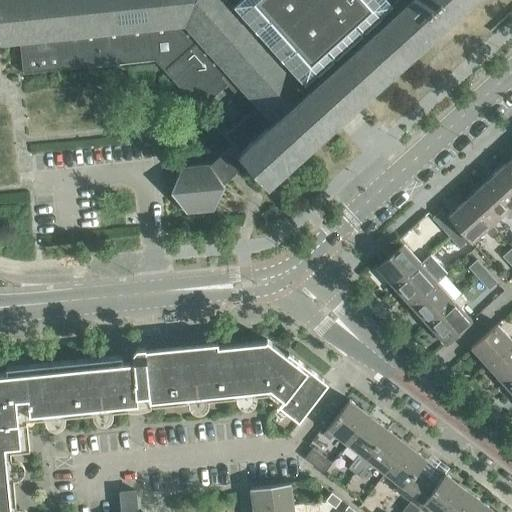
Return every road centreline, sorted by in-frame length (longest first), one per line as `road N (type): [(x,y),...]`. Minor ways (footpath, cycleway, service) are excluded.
road 1 (residential): [(83,468),(289,446),(372,352)]
road 2 (tertiary): [(290,270),(511,77)]
road 3 (tertiary): [(0,307),(241,285),(290,270)]
road 4 (residential): [(511,463),(372,352)]
